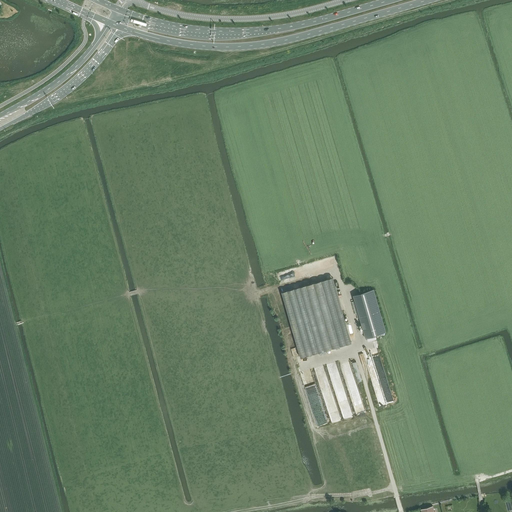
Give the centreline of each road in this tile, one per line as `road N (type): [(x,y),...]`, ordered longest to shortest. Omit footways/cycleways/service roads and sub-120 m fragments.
road 1 (primary): [(118,26),(178,42),(241,46),(428,0)]
road 2 (primary): [(391,0),(246,33),(169,27),(123,11)]
road 3 (unclassified): [(346,0),(246,19),(171,13),(134,0)]
road 4 (primary): [(0,128),(79,78),(118,26)]
road 5 (primary): [(109,23),(65,76),(0,116)]
